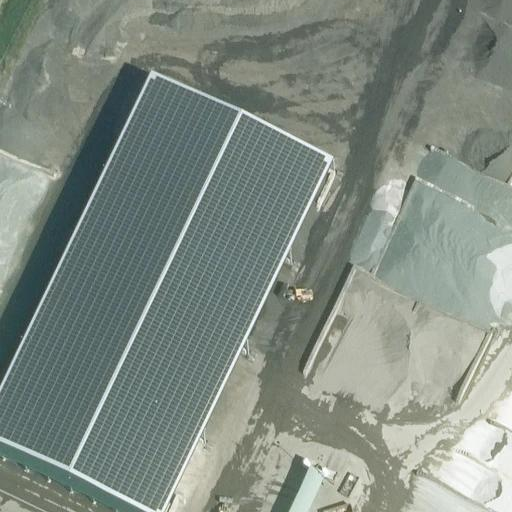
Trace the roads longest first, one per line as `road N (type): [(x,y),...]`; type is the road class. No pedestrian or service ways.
road 1 (unknown): [(217,53),(340,115),(362,153),(257,392)]
road 2 (unknown): [(38,277),(129,75),(168,53),(217,53)]
road 3 (unknown): [(38,277),(257,392)]
road 4 (unknown): [(257,392),(404,465)]
road 5 (unknown): [(404,465),(511,349)]
road 6 (unknown): [(203,511),(257,392)]
